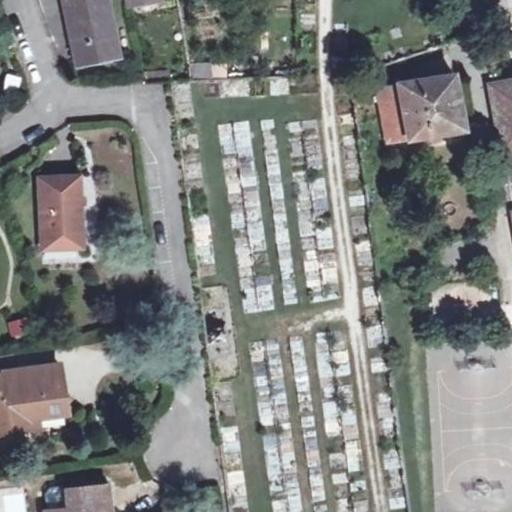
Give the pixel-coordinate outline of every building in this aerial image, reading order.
[(64,0),(78,64),(119,56),(107,0),(64,0)] [(189,64),(191,79),(211,78),(211,63),(189,64)] [(171,83),(171,80),(169,68),(144,70),(147,84),(171,83)] [(455,73),(378,85),(387,139),(464,126),(455,73)] [(504,148),(511,146),(511,79),(491,82),(504,148)] [(43,247),(83,246),(81,175),(40,176),(43,247)] [(6,375),(0,375),(0,429),(37,425),(35,411),(65,407),(59,365),(6,372),(6,375)] [(48,510),(47,511),(109,511),(107,486),(68,490),(70,508),(48,510)]
